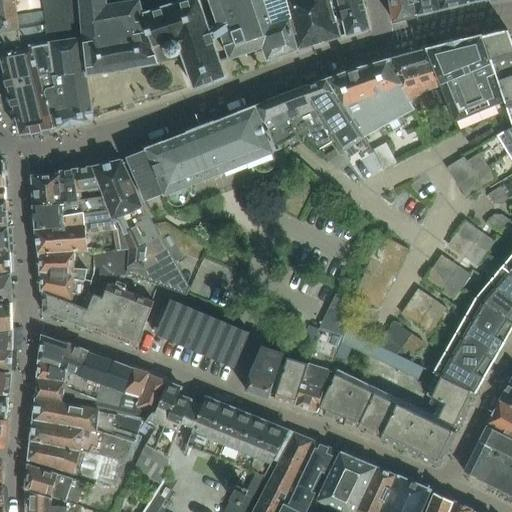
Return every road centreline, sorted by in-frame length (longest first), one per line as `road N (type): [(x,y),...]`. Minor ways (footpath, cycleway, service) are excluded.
road 1 (residential): [(445,483),(27,317)]
road 2 (residential): [(0,144),(16,150),(113,131),(383,37)]
road 3 (residential): [(511,354),(445,483)]
road 4 (residential): [(383,37),(511,7)]
